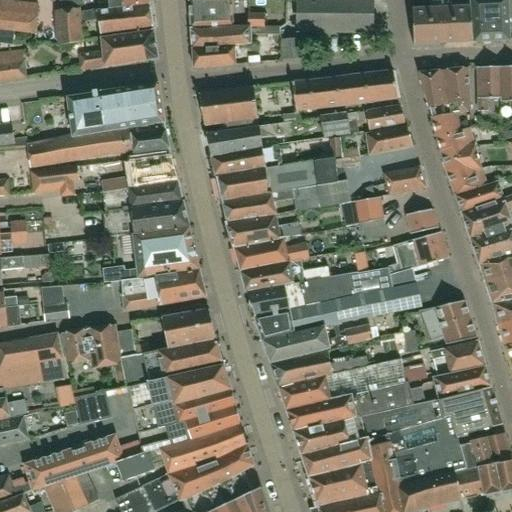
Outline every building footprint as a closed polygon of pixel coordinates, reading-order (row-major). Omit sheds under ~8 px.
[(0,0),(0,29),(35,34),(39,6),(0,0)] [(91,0),(108,0),(110,9),(150,3),(149,0),(91,0)] [(188,0),(191,28),(233,25),(232,0),(188,0)] [(296,0),(296,32),(373,33),(373,0),(296,0)] [(413,45),(444,43),(441,0),(433,0),(433,2),(430,2),(430,8),(411,9),(413,45)] [(441,0),(444,43),(473,42),(471,6),(453,7),(453,1),(450,1),(450,0),(441,0)] [(510,26),(509,6),(509,0),(470,0),(473,42),(511,40),(511,35),(510,28),(510,26)] [(97,20),(100,37),(153,30),(150,3),(110,9),(96,11),(96,10),(80,12),(81,23),(97,20)] [(81,23),(80,12),(80,8),(55,9),(55,23),(58,47),(84,42),(81,23)] [(248,14),(248,27),(252,27),(265,27),(265,14),(248,14)] [(233,27),(190,29),(192,50),(234,46),(234,48),(252,44),(251,35),(280,35),(280,27),(265,27),(248,27),(233,27)] [(157,58),(153,31),(100,39),(102,51),(80,55),(81,71),(157,58)] [(301,39),(282,40),(283,60),(303,59),(301,39)] [(234,46),(192,50),(194,68),(235,65),(234,48),(234,46)] [(0,53),(0,80),(27,77),(23,51),(0,53)] [(511,66),(500,67),(501,98),(501,102),(511,101),(511,66)] [(488,99),(501,98),(500,67),(478,67),(479,112),(489,111),(488,99)] [(451,114),(456,113),(470,110),(468,68),(443,71),(451,114)] [(344,77),(347,104),(397,99),(393,71),(344,77)] [(432,117),(451,114),(443,71),(420,73),(429,108),(430,108),(432,117)] [(347,104),(344,77),(294,83),(298,110),(347,104)] [(111,88),(112,90),(104,91),(103,89),(100,90),(101,93),(99,93),(105,133),(128,129),(128,128),(165,122),(159,83),(157,83),(157,81),(155,82),(155,84),(151,84),(147,85),(147,83),(144,83),(145,85),(136,87),(136,84),(133,85),(134,87),(125,88),(125,86),(122,86),(123,89),(114,90),(114,88),(111,88)] [(252,128),(250,119),(256,119),(254,87),(200,93),(205,125),(227,122),(229,131),(252,128)] [(72,136),(72,137),(72,138),(81,137),(105,133),(99,93),(67,98),(72,136)] [(366,111),(370,131),(406,124),(400,106),(366,111)] [(351,134),(348,114),(347,112),(320,116),(324,138),(351,134)] [(284,123),(293,122),(300,121),(299,113),(283,115),(284,123)] [(459,122),(456,113),(451,114),(432,117),(441,153),(476,146),(484,144),(482,136),(474,138),(471,128),(468,128),(461,130),(459,122)] [(466,120),(459,122),(461,130),(468,128),(466,120)] [(284,123),(252,128),(229,131),(207,134),(211,155),(263,147),(261,139),(273,137),(294,134),(293,122),(284,123)] [(0,147),(15,146),(15,149),(27,148),(26,137),(14,138),(12,124),(0,125),(0,147)] [(133,152),(134,160),(171,154),(165,124),(128,130),(128,129),(105,133),(81,137),(83,160),(93,159),(112,156),(116,156),(133,152)] [(406,126),(365,135),(369,155),(368,155),(368,156),(412,147),(406,126)] [(27,144),(31,168),(83,160),(81,137),(72,138),(72,137),(27,144)] [(216,178),(284,166),(281,153),(278,144),(263,147),(211,155),(216,178)] [(447,174),(482,169),(476,146),(441,153),(447,172),(447,174)] [(343,159),(359,157),(358,148),(342,150),(343,159)] [(134,160),(129,160),(132,177),(133,188),(144,186),(178,183),(178,181),(171,156),(171,154),(134,160)] [(359,157),(343,159),(335,160),(335,158),(314,161),(318,186),(318,187),(339,183),(339,182),(339,181),(337,169),(360,167),(359,157)] [(314,161),(284,166),(216,178),(222,202),(268,193),(317,186),(318,186),(314,161)] [(77,166),(58,169),(61,197),(75,195),(73,182),(79,181),(77,166)] [(421,167),(384,174),(390,195),(427,188),(421,167)] [(456,196),(488,185),(482,169),(447,174),(456,196)] [(45,170),(32,172),(34,192),(47,190),(45,170)] [(102,182),(101,182),(103,193),(112,192),(131,188),(133,188),(132,177),(129,178),(102,182)] [(8,179),(0,179),(0,196),(9,196),(8,180),(8,179)] [(348,180),(339,182),(339,183),(318,187),(318,186),(317,186),(321,208),(352,203),(348,180)] [(488,185),(456,196),(462,213),(505,200),(504,197),(502,191),(499,181),(488,185)] [(131,188),(112,192),(112,193),(113,198),(123,197),(124,211),(131,210),(131,209),(183,203),(178,183),(144,186),(133,188),(131,188)] [(294,199),(295,206),(296,212),(321,208),(317,186),(294,190),(295,199),(294,199)] [(366,199),(375,198),(373,187),(364,190),(366,199)] [(274,202),(294,199),(295,199),(294,190),(273,193),(268,193),(222,202),(227,221),(226,222),(227,224),(277,215),(274,202)] [(511,226),(511,223),(508,210),(511,208),(511,197),(505,200),(462,213),(470,238),(511,226)] [(383,220),(379,198),(355,202),(359,224),(383,220)] [(124,211),(103,213),(106,237),(132,235),(189,228),(183,203),(131,209),(131,210),(124,211)] [(431,210),(406,215),(411,235),(439,229),(431,210)] [(299,223),(279,226),(276,215),(277,215),(227,224),(233,246),(282,238),(285,238),(301,236),(299,223)] [(40,222),(45,245),(58,242),(54,220),(40,222)] [(362,241),(387,236),(384,220),(380,221),(359,225),(362,241)] [(0,234),(27,232),(26,221),(11,222),(11,227),(0,228),(0,234)] [(511,230),(511,226),(470,238),(479,263),(511,253),(511,230)] [(119,267),(102,269),(104,283),(113,282),(122,281),(154,277),(200,271),(196,256),(189,228),(132,235),(137,269),(125,271),(125,266),(119,267)] [(27,232),(0,234),(0,255),(1,255),(0,248),(0,240),(12,239),(12,244),(28,243),(27,232)] [(392,246),(400,273),(448,259),(441,232),(392,246)] [(286,247),(285,238),(282,238),(233,246),(240,271),(289,261),(291,263),(291,262),(304,260),(309,259),(309,260),(310,259),(306,243),(286,247)] [(55,244),(48,245),(49,253),(56,252),(55,244)] [(511,253),(479,263),(484,281),(511,273),(511,253)] [(1,270),(25,268),(30,268),(51,267),(52,267),(50,254),(29,256),(24,257),(0,258),(0,285),(2,285),(1,270)] [(295,284),(307,281),(330,277),(328,267),(305,270),(304,260),(291,262),(291,263),(289,261),(240,271),(247,292),(295,284)] [(247,292),(255,316),(257,322),(263,341),(295,333),(326,327),(361,319),(421,305),(416,280),(393,286),(389,267),(357,273),(307,281),(295,284),(247,292)] [(154,277),(122,281),(123,295),(122,295),(125,312),(206,297),(206,295),(200,271),(154,277)] [(511,273),(484,281),(492,305),(511,300),(511,273)] [(0,307),(17,306),(29,305),(29,296),(16,297),(4,298),(3,289),(0,288),(0,307)] [(511,320),(511,300),(492,305),(498,325),(511,320)] [(448,345),(477,338),(464,301),(434,309),(434,308),(418,313),(428,341),(445,337),(448,345)] [(17,307),(17,306),(0,307),(0,328),(21,327),(19,307),(17,307)] [(60,306),(43,308),(45,321),(61,319),(60,306)] [(167,348),(214,338),(208,310),(161,317),(167,348)] [(511,320),(498,325),(505,348),(511,345),(511,320)] [(369,324),(344,330),(340,331),(342,336),(329,339),(326,327),(295,333),(263,341),(270,363),(330,347),(331,350),(348,345),(373,340),(369,324)] [(116,333),(115,325),(62,334),(68,364),(90,360),(92,369),(122,363),(123,363),(121,358),(122,358),(117,333),(116,333)] [(137,355),(135,345),(133,331),(117,333),(122,358),(121,358),(123,363),(122,363),(127,387),(133,385),(146,441),(138,443),(142,454),(149,451),(150,452),(159,449),(171,445),(241,423),(223,365),(214,338),(167,348),(157,351),(156,351),(150,352),(137,355)] [(34,337),(43,382),(66,377),(57,333),(34,337)] [(24,385),(43,382),(34,337),(15,341),(24,385)] [(4,389),(24,385),(15,341),(0,343),(0,388),(3,388),(4,389)] [(485,367),(478,342),(445,349),(451,374),(485,367)] [(443,361),(440,350),(431,352),(434,363),(443,361)] [(331,363),(328,351),(271,365),(279,386),(333,374),(333,375),(369,366),(367,356),(353,359),(352,356),(333,360),(334,363),(331,363)] [(399,384),(406,382),(401,359),(369,366),(333,375),(333,374),(279,386),(286,409),(356,393),(399,384)] [(485,367),(433,378),(434,381),(439,400),(465,393),(491,386),(487,374),(485,367)] [(410,381),(406,382),(399,384),(356,393),(286,409),(287,411),(294,432),(363,417),(391,411),(415,405),(427,402),(425,395),(414,397),(410,381)] [(503,425),(497,405),(492,387),(491,386),(443,399),(440,400),(427,402),(415,405),(391,411),(363,417),(294,432),(301,454),(368,438),(385,434),(445,418),(452,416),(458,437),(503,425)] [(25,400),(7,404),(3,388),(0,388),(0,420),(10,418),(10,417),(28,413),(25,400)] [(94,394),(75,398),(81,425),(100,421),(94,394)] [(460,446),(458,437),(452,416),(445,418),(385,434),(368,438),(301,454),(319,508),(311,510),(311,511),(403,511),(398,487),(467,468),(473,466),(478,465),(471,443),(460,446)] [(0,421),(0,445),(29,439),(24,417),(0,421)] [(169,475),(180,471),(248,444),(241,423),(171,445),(159,449),(169,475)] [(482,496),(511,489),(511,457),(505,434),(470,441),(471,443),(478,465),(473,466),(479,496),(482,495),(482,496)] [(117,435),(24,464),(25,466),(33,492),(44,488),(56,484),(68,480),(70,479),(81,475),(116,463),(116,462),(125,460),(117,435)] [(182,501),(245,471),(245,469),(255,465),(248,444),(180,471),(169,475),(168,476),(179,500),(181,499),(182,501)] [(149,451),(142,454),(125,460),(116,462),(116,463),(123,482),(156,470),(150,452),(149,451)] [(473,466),(467,468),(398,487),(403,511),(416,511),(462,500),(479,496),(473,466)] [(253,491),(245,471),(182,501),(187,511),(184,511),(208,511),(235,500),(253,491)] [(0,502),(14,498),(8,475),(0,476),(0,502)] [(70,479),(68,480),(82,508),(91,504),(100,500),(92,484),(86,487),(81,475),(70,479)] [(155,511),(179,500),(168,476),(142,487),(115,499),(120,511),(155,511)] [(68,511),(72,511),(82,508),(68,480),(56,484),(68,511)] [(68,511),(56,484),(44,488),(54,511),(57,511),(68,511)] [(268,511),(260,487),(253,491),(235,500),(208,511),(268,511)] [(44,511),(41,504),(27,508),(23,495),(14,498),(0,502),(0,511),(44,511)]
